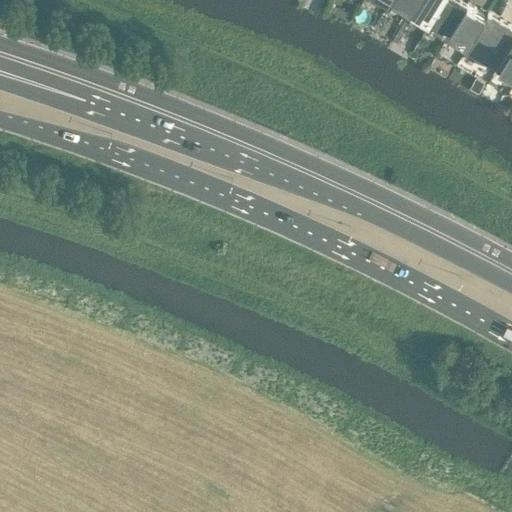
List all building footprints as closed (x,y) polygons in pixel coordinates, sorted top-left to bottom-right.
[(409,12),(416,0),(390,0),(409,12)] [(429,24),(443,0),(416,0),(409,12),(429,24)] [(448,36),(469,2),(465,0),(443,0),(429,24),(448,36)] [(488,14),(487,13),(469,2),(448,36),(467,47),(468,47),(488,14)] [(511,25),(489,11),(487,13),(488,14),(468,47),(467,47),(466,49),(497,68),(498,66),(498,65),(511,41),(511,25)] [(511,41),(498,65),(498,66),(511,73),(511,41)] [(476,76),(470,87),(479,92),(485,82),(476,76)]
